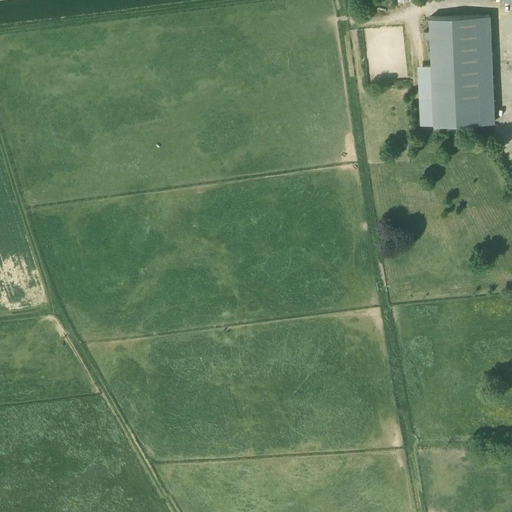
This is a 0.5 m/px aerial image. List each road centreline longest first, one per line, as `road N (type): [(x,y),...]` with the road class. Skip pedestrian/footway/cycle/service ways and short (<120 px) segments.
road 1 (track): [(340,0),(423,511)]
road 2 (track): [(171,511),(52,297),(0,135)]
road 3 (track): [(0,31),(266,0)]
